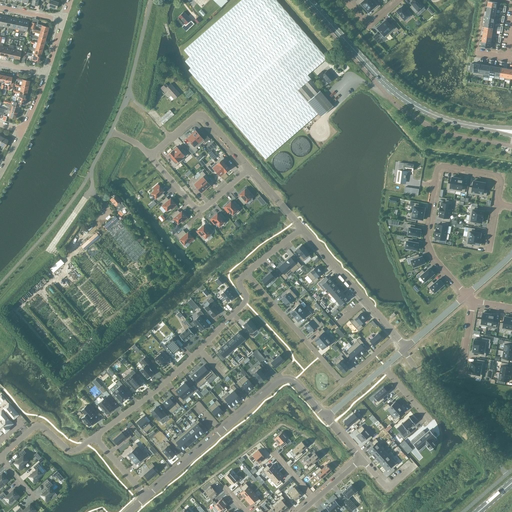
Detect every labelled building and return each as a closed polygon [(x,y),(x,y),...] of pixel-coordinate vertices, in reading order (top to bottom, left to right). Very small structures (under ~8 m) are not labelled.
[(56,9),(59,2),(50,0),(42,0),(42,1),(49,3),(48,6),(56,9)] [(298,89),(310,79),(307,76),(326,59),(275,0),(242,0),(184,50),(190,57),(185,62),(191,68),(188,71),(266,160),(302,129),(320,114),(308,101),(298,89)] [(374,0),(373,0),(364,8),(368,12),(373,8),(375,10),(380,6),(374,0)] [(421,4),(422,3),(419,0),(418,0),(417,1),(417,0),(412,0),(412,1),(410,3),(412,5),(410,7),(415,13),(418,11),(423,7),(421,4)] [(403,19),(404,20),(409,16),(411,18),(413,16),(408,9),(406,12),(402,7),(400,9),(399,8),(396,11),(401,16),(400,17),(403,20),(403,19)] [(186,30),(194,23),(193,22),(191,19),(184,12),(178,17),(185,25),(183,27),(186,30)] [(383,23),(381,24),(390,34),(394,30),(395,32),(398,29),(392,23),(390,25),(385,20),(382,22),(383,23)] [(24,21),(21,34),(23,34),(24,31),(28,32),(29,28),(28,28),(29,22),(24,21)] [(42,25),(36,24),(32,23),(31,28),(35,29),(35,30),(35,29),(38,30),(41,31),(47,33),(49,27),(42,25)] [(390,34),(381,24),(377,28),(381,33),(379,35),(384,41),(387,39),(385,38),(390,34)] [(38,30),(35,29),(35,30),(35,29),(34,32),(38,33),(40,33),(39,37),(46,39),(47,33),(41,31),(38,30)] [(39,37),(31,35),(30,38),(33,39),(33,38),(38,40),(37,43),(44,45),(46,39),(39,37)] [(44,45),(37,43),(35,42),(31,41),(31,44),(34,45),(33,48),(43,50),(44,45)] [(16,49),(14,58),(20,59),(24,42),(21,42),(20,44),(21,44),(19,50),(16,49)] [(43,50),(33,48),(30,47),(29,49),(32,50),(32,51),(35,51),(34,54),(41,56),(43,50)] [(41,56),(34,54),(24,51),(22,57),(26,57),(27,55),(33,57),(32,60),(39,62),(41,56)] [(471,63),(469,72),(473,73),(473,75),(478,76),(480,64),(474,63),(474,64),(471,63)] [(326,80),(328,83),(334,78),(328,70),(323,74),(321,72),(317,75),(321,80),(323,78),(325,80),(326,80)] [(6,76),(5,83),(11,84),(10,87),(11,87),(13,87),(15,78),(13,77),(10,77),(10,76),(7,74),(7,76),(6,76)] [(16,78),(16,81),(22,82),(21,85),(29,87),(30,81),(23,79),(16,78)] [(310,79),(298,89),(308,101),(320,91),(312,81),(313,80),(312,78),(310,79)] [(15,84),(15,87),(21,88),(20,91),(27,93),(29,87),(21,85),(15,84)] [(161,88),(164,93),(167,91),(174,99),(179,94),(170,84),(168,86),(165,84),(161,88)] [(187,99),(194,93),(189,88),(182,94),(187,99)] [(15,90),(15,92),(20,93),(19,97),(26,99),(27,93),(20,91),(15,90)] [(333,106),(320,91),(308,101),(320,114),(322,116),(333,106)] [(6,104),(19,107),(21,108),(22,104),(25,105),(26,99),(19,97),(16,97),(15,102),(12,101),(12,102),(7,101),(6,104)] [(6,104),(6,106),(9,107),(8,110),(11,111),(18,113),(19,107),(6,104)] [(0,108),(0,113),(3,115),(4,113),(10,114),(9,117),(16,119),(18,113),(11,111),(8,110),(0,108)] [(162,124),(174,114),(170,109),(158,120),(162,124)] [(195,131),(195,130),(191,133),(192,134),(191,135),(200,145),(204,141),(206,142),(208,140),(203,134),(200,136),(196,131),(195,131)] [(187,138),(192,144),(189,146),(191,148),(195,152),(197,150),(196,148),(200,145),(191,135),(187,138)] [(304,137),(301,136),(297,137),(294,138),(291,140),(290,143),(289,147),(290,150),(291,153),(294,155),(297,157),(300,157),(304,156),(307,155),(309,152),(310,149),(310,145),(309,142),(307,139),(304,137)] [(5,148),(9,140),(3,137),(0,142),(0,145),(5,148)] [(173,150),(173,151),(172,151),(181,161),(188,155),(184,150),(182,152),(177,147),(177,148),(176,147),(173,150)] [(168,155),(173,160),(170,162),(174,167),(181,161),(172,151),(168,155)] [(211,151),(208,154),(214,160),(217,157),(211,151)] [(286,153),(283,152),(279,152),(276,153),(274,156),(272,159),(271,162),(272,165),(273,168),(276,171),(279,172),(282,173),(286,172),(289,170),(291,167),(292,164),(292,161),(291,157),(289,155),(286,153)] [(204,156),(201,153),(196,158),(198,161),(204,156)] [(222,156),(215,162),(224,172),(224,173),(229,169),(224,163),(227,161),(222,156)] [(211,166),(210,164),(207,167),(208,167),(213,173),(215,171),(220,176),(224,172),(215,162),(211,166)] [(407,172),(406,172),(407,170),(412,171),(413,165),(404,164),(403,171),(398,170),(398,172),(397,182),(405,183),(407,172)] [(201,175),(197,179),(205,189),(210,185),(205,180),(208,177),(202,171),(200,174),(201,175)] [(456,191),(458,178),(452,177),(451,184),(448,183),(447,189),(456,191)] [(464,179),(458,178),(456,191),(465,193),(466,186),(463,186),(464,179)] [(197,179),(190,185),(194,189),(196,187),(201,193),(205,189),(197,179)] [(477,195),(480,182),(474,181),(473,188),(469,187),(468,193),(477,195)] [(485,183),(480,182),(477,195),(486,196),(487,190),(484,190),(485,183)] [(159,185),(158,184),(153,188),(154,190),(151,193),(156,198),(158,201),(164,195),(162,193),(164,191),(161,188),(162,187),(159,184),(159,185)] [(254,196),(246,188),(245,189),(245,188),(241,191),(242,192),(239,194),(241,196),(238,198),(244,204),(246,202),(246,203),(254,196)] [(115,195),(110,199),(124,214),(129,210),(115,195)] [(263,206),(266,203),(260,196),(257,198),(263,206)] [(170,208),(172,210),(177,206),(170,198),(169,200),(166,198),(162,202),(164,204),(162,206),(167,211),(170,208)] [(441,207),(440,207),(440,208),(440,210),(451,211),(452,204),(452,201),(446,200),(445,203),(441,203),(441,207)] [(225,207),(224,208),(228,213),(230,211),(231,213),(233,215),(238,210),(240,208),(235,201),(232,204),(231,202),(228,204),(227,204),(224,206),(225,207)] [(411,212),(424,214),(424,212),(425,212),(426,208),(418,207),(419,204),(411,202),(410,206),(412,206),(411,212)] [(472,206),(470,215),(483,217),(484,211),(477,210),(478,207),(472,206)] [(178,224),(181,221),(183,223),(188,218),(182,211),(180,213),(178,210),(171,216),(173,218),(178,224)] [(450,218),(451,211),(440,210),(440,211),(439,212),(440,212),(439,217),(442,217),(441,220),(450,222),(450,218)] [(423,220),(424,214),(411,212),(410,217),(408,217),(407,220),(416,222),(416,219),(423,220)] [(219,226),(224,222),(223,220),(225,218),(221,213),(219,215),(217,214),(210,220),(214,225),(216,223),(219,226)] [(483,217),(470,215),(468,224),(475,225),(475,222),(482,223),(483,217)] [(146,250),(115,216),(104,226),(135,261),(146,250)] [(436,231),(447,233),(448,226),(448,222),(442,221),(442,225),(438,224),(437,229),(436,228),(436,230),(437,230),(436,231)] [(420,232),(420,230),(414,229),(415,225),(407,224),(406,227),(409,228),(408,234),(413,235),(413,236),(417,237),(417,236),(420,236),(421,232),(420,232)] [(204,225),(196,232),(204,240),(206,238),(211,234),(211,233),(213,231),(207,225),(205,227),(204,225)] [(467,237),(480,239),(481,233),(474,232),(475,229),(469,228),(467,237)] [(189,243),(194,239),(188,232),(186,234),(183,230),(177,236),(180,239),(179,239),(184,245),(188,242),(189,243)] [(446,240),(447,233),(436,231),(436,233),(435,234),(436,234),(435,238),(439,239),(439,242),(446,243),(446,240)] [(96,233),(81,246),(85,250),(100,237),(96,233)] [(479,245),(480,239),(467,237),(466,246),(472,247),(472,244),(479,245)] [(418,246),(418,243),(412,242),(413,239),(406,238),(406,241),(407,241),(406,248),(411,249),(411,250),(415,250),(415,249),(417,250),(418,246)] [(299,257),(303,262),(310,256),(301,246),(296,250),(301,255),(299,257)] [(422,256),(419,257),(418,254),(410,257),(406,259),(409,265),(412,263),(414,267),(415,266),(415,267),(419,266),(418,265),(425,263),(423,259),(422,256)] [(293,273),(301,266),(297,261),(295,263),(290,258),(285,263),(293,273)] [(285,263),(279,268),(283,273),(281,275),(285,280),(293,273),(285,263)] [(317,277),(322,272),(317,266),(310,272),(307,275),(314,283),(319,279),(317,277)] [(429,278),(434,273),(432,270),(431,271),(429,269),(425,273),(423,270),(416,276),(419,278),(421,277),(425,281),(426,281),(427,281),(430,279),(429,278)] [(270,273),(262,280),(266,285),(272,280),(273,282),(278,278),(274,273),(272,275),(270,273)] [(322,284),(326,288),(333,282),(329,278),(322,284)] [(444,284),(441,281),(441,282),(439,280),(434,284),(432,281),(428,285),(430,288),(431,287),(435,292),(444,284)] [(333,282),(326,288),(329,292),(337,286),(333,282)] [(337,286),(329,292),(333,297),(340,290),(337,286)] [(285,292),(287,294),(282,299),(287,305),(293,300),(297,296),(289,288),(285,292)] [(223,297),(220,299),(223,302),(225,300),(228,303),(234,297),(227,289),(220,294),(223,297)] [(340,290),(333,297),(337,301),(344,294),(340,290)] [(342,304),(347,299),(344,294),(337,301),(340,305),(342,304)] [(218,305),(211,298),(207,301),(210,304),(205,308),(208,311),(207,312),(209,315),(210,314),(213,317),(219,312),(215,308),(218,305)] [(198,307),(194,301),(190,305),(195,310),(198,307)] [(294,317),(304,308),(300,304),(298,301),(294,305),(296,307),(290,312),(294,317)] [(294,317),(298,321),(304,316),(306,319),(312,314),(310,311),(308,312),(304,308),(294,317)] [(193,322),(190,324),(193,327),(196,325),(201,331),(207,325),(202,319),(205,317),(200,311),(197,314),(199,316),(193,322)] [(487,327),(489,314),(488,314),(483,313),(482,320),(479,319),(478,325),(487,327)] [(490,314),(489,314),(487,327),(496,328),(497,322),(493,322),(495,314),(491,313),(491,314),(490,314)] [(354,319),(351,322),(358,330),(362,327),(360,324),(366,320),(361,314),(354,319)] [(509,330),(511,317),(510,317),(510,318),(509,317),(509,316),(505,316),(504,323),(501,323),(500,329),(509,330)] [(311,320),(305,326),(310,332),(315,327),(318,329),(324,324),(321,321),(320,323),(315,317),(311,320)] [(182,333),(179,336),(184,342),(194,334),(190,329),(192,327),(186,319),(181,323),(185,330),(182,333)] [(244,324),(249,330),(246,332),(252,338),(254,336),(253,334),(258,330),(249,320),(244,324)] [(318,344),(328,336),(325,331),(323,329),(318,333),(320,335),(315,340),(318,344)] [(234,336),(241,343),(245,339),(238,332),(234,336)] [(370,340),(368,338),(366,340),(370,345),(372,343),(374,345),(382,338),(378,333),(370,340)] [(167,349),(169,352),(170,351),(173,355),(181,347),(176,341),(178,339),(174,334),(171,336),(172,337),(164,345),(167,348),(167,349)] [(230,339),(236,346),(241,343),(234,336),(230,339)] [(318,344),(322,349),(328,344),(330,347),(336,341),(334,339),(332,340),(328,336),(318,344)] [(475,340),(474,347),(487,349),(488,342),(490,343),(490,340),(482,338),(482,341),(475,340)] [(226,343),(232,350),(236,346),(230,339),(226,343)] [(360,356),(366,351),(361,345),(363,343),(359,339),(351,346),(360,356)] [(222,346),(228,354),(232,350),(226,343),(222,346)] [(219,351),(216,354),(222,361),(225,358),(224,357),(228,354),(222,346),(218,350),(219,351)] [(344,349),(342,351),(347,357),(349,355),(354,361),(360,356),(351,346),(346,351),(344,349)] [(487,349),(474,347),(473,351),(480,353),(479,356),(485,357),(487,349)] [(257,350),(252,354),(259,362),(264,358),(257,350)] [(168,357),(163,351),(161,354),(161,353),(155,358),(162,367),(167,364),(166,363),(168,361),(166,359),(168,357)] [(511,352),(504,351),(502,358),(501,361),(508,362),(509,359),(511,359),(511,352)] [(272,358),(267,362),(271,367),(273,365),(275,367),(284,360),(279,355),(274,360),(272,358)] [(334,362),(336,364),(343,372),(348,368),(343,363),(345,361),(341,356),(339,358),(334,362)] [(149,367),(148,368),(147,366),(150,363),(145,357),(141,360),(145,365),(140,370),(142,373),(141,374),(144,377),(145,376),(148,379),(154,374),(152,372),(153,371),(149,367)] [(470,367),(483,369),(485,361),(479,360),(478,363),(471,362),(470,367)] [(500,373),(510,374),(511,373),(511,372),(511,367),(507,367),(508,364),(502,363),(501,366),(500,373)] [(257,367),(258,369),(254,373),(261,381),(266,377),(261,372),(263,370),(259,365),(257,367)] [(198,371),(206,381),(212,376),(215,378),(217,376),(211,369),(208,371),(204,366),(198,371)] [(481,379),(483,369),(470,367),(470,368),(469,368),(468,372),(469,372),(469,373),(476,375),(475,378),(481,379)] [(128,385),(129,384),(135,390),(141,385),(135,378),(137,375),(133,370),(130,373),(132,375),(126,380),(127,381),(126,382),(128,385)] [(198,371),(192,376),(197,382),(194,383),(198,388),(206,381),(198,371)] [(510,376),(510,374),(500,373),(499,379),(498,379),(497,383),(505,384),(505,381),(509,381),(510,377),(511,376),(510,376)] [(245,376),(237,383),(240,388),(243,386),(247,391),(253,386),(248,379),(245,376)] [(117,383),(110,389),(112,392),(122,403),(129,397),(128,396),(122,389),(125,387),(119,381),(117,383)] [(189,397),(196,391),(192,387),(190,388),(185,383),(180,387),(189,397)] [(233,385),(231,387),(234,391),(229,395),(228,393),(236,403),(241,399),(236,393),(238,391),(238,390),(233,385)] [(183,404),(186,402),(185,400),(189,397),(180,387),(176,391),(181,396),(178,399),(183,404)] [(383,387),(374,396),(378,400),(374,403),(377,406),(384,399),(382,397),(388,392),(383,387)] [(236,403),(228,393),(221,399),(225,403),(227,401),(232,407),(236,403)] [(113,408),(110,404),(112,402),(107,396),(104,398),(104,397),(97,404),(106,414),(113,408)] [(180,406),(176,402),(174,404),(169,398),(163,404),(172,413),(180,406)] [(211,405),(209,408),(217,418),(223,412),(218,407),(221,405),(217,400),(214,403),(212,400),(209,403),(211,405)] [(388,404),(382,409),(385,411),(387,409),(391,413),(390,414),(399,406),(395,401),(390,406),(388,404)] [(0,434),(4,431),(5,432),(9,429),(8,428),(13,424),(10,421),(13,418),(11,416),(16,412),(9,404),(4,408),(6,411),(3,413),(1,411),(0,412),(0,417),(2,419),(0,420),(0,434)] [(86,405),(81,410),(85,415),(81,418),(84,421),(83,421),(86,424),(86,423),(89,427),(95,422),(91,417),(94,414),(91,410),(92,409),(89,406),(88,407),(86,405)] [(399,406),(390,414),(394,419),(393,419),(395,422),(400,418),(398,415),(403,410),(399,406)] [(160,422),(167,415),(163,411),(161,413),(156,407),(151,412),(160,422)] [(354,413),(344,422),(348,426),(354,422),(356,424),(360,420),(358,418),(354,413)] [(146,432),(152,427),(143,417),(137,422),(142,428),(139,430),(145,436),(147,434),(146,432)] [(407,429),(414,423),(413,422),(414,421),(411,418),(410,419),(409,417),(399,427),(404,432),(401,434),(405,438),(410,433),(407,429)] [(198,420),(191,426),(199,435),(204,431),(199,427),(201,425),(198,420)] [(199,435),(191,426),(187,429),(195,439),(199,435)] [(359,433),(356,436),(362,442),(370,435),(365,428),(364,429),(362,426),(357,431),(359,433)] [(195,439),(187,429),(183,433),(191,442),(195,439)] [(430,433),(428,430),(425,432),(422,429),(411,439),(418,447),(424,441),(430,448),(433,445),(434,447),(434,443),(432,441),(435,437),(431,433),(430,433)] [(122,432),(114,439),(118,444),(123,440),(126,442),(132,437),(129,434),(126,437),(122,432)] [(282,432),(274,439),(281,447),(286,443),(284,441),(288,438),(282,432)] [(191,442),(183,433),(179,436),(187,446),(191,442)] [(400,440),(395,434),(392,436),(398,444),(403,440),(402,438),(400,440)] [(187,446),(179,436),(175,440),(173,439),(171,441),(176,447),(179,445),(183,450),(187,446)] [(373,445),(368,449),(372,454),(382,445),(378,441),(376,439),(371,443),(373,445)] [(409,447),(404,441),(400,445),(407,453),(408,452),(406,449),(409,447)] [(168,442),(161,449),(170,458),(174,454),(170,449),(172,447),(168,442)] [(293,450),(290,453),(293,457),(294,457),(296,460),(303,454),(301,451),(306,447),(302,442),(292,450),(293,450)] [(128,454),(132,459),(142,450),(136,443),(132,447),(134,449),(128,454)] [(382,445),(372,454),(376,458),(385,449),(383,451),(380,447),(382,446),(382,445)] [(385,449),(376,458),(379,462),(389,454),(385,449)] [(21,457),(14,463),(20,470),(24,467),(23,465),(28,460),(24,455),(26,453),(24,450),(19,454),(21,457)] [(142,450),(132,459),(136,463),(141,458),(144,461),(150,456),(147,453),(146,454),(142,450)] [(258,450),(250,457),(254,462),(256,460),(259,464),(265,458),(258,450)] [(308,455),(304,459),(310,466),(307,468),(309,471),(316,465),(314,462),(319,458),(315,453),(310,458),(308,455)] [(389,454),(379,462),(383,466),(392,458),(389,454)] [(392,458),(383,466),(386,470),(391,466),(393,468),(398,464),(396,461),(396,462),(392,458)] [(38,463),(33,467),(36,470),(29,476),(35,483),(39,480),(37,478),(42,473),(38,468),(41,466),(38,463)] [(152,468),(154,466),(152,464),(148,467),(150,470),(144,475),(149,479),(157,472),(152,468)] [(267,465),(262,469),(270,478),(278,471),(273,465),(269,468),(267,465)] [(319,467),(314,472),(316,474),(315,476),(318,481),(322,478),(331,470),(327,465),(322,469),(319,467)] [(243,469),(249,477),(252,474),(246,467),(243,469)] [(56,476),(61,481),(64,478),(59,473),(57,471),(52,475),(54,477),(56,476)] [(278,471),(270,478),(277,486),(282,482),(280,479),(283,476),(278,471)] [(229,472),(224,476),(232,484),(235,481),(237,484),(242,480),(240,477),(236,480),(229,472)] [(5,484),(8,480),(2,473),(0,475),(0,484),(3,482),(5,484)] [(50,482),(45,486),(48,488),(41,495),(47,502),(51,498),(49,496),(54,492),(50,487),(53,484),(50,482)] [(243,490),(240,493),(245,499),(253,492),(246,484),(241,488),(243,490)] [(351,485),(343,492),(346,497),(343,500),(352,511),(356,507),(348,498),(356,491),(354,488),(355,488),(352,484),(352,485),(351,485)] [(211,486),(202,493),(206,498),(209,496),(212,499),(218,494),(211,486)] [(294,487),(286,495),(290,500),(293,498),(295,501),(302,496),(294,487)] [(14,498),(16,500),(20,496),(14,489),(6,496),(4,493),(0,496),(0,498),(2,500),(4,498),(9,503),(14,498)] [(253,492),(245,499),(250,505),(254,502),(256,504),(261,500),(253,492)] [(280,498),(276,502),(284,511),(288,507),(284,502),(286,500),(281,495),(279,497),(280,498)] [(214,501),(212,503),(217,509),(219,511),(224,511),(227,510),(225,507),(228,504),(225,502),(222,498),(216,503),(214,501)] [(335,500),(326,508),(329,511),(337,511),(336,511),(341,507),(335,500)] [(276,502),(272,505),(277,511),(282,511),(284,511),(276,502)]
